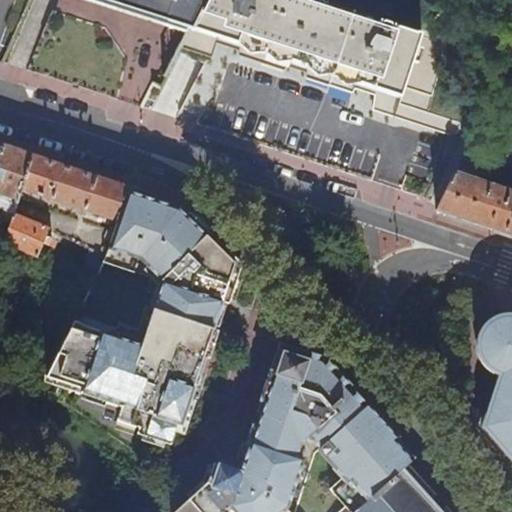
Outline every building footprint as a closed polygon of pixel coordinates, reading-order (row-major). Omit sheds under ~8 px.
[(93,0),(190,34),(207,0),(93,0)] [(421,33),(318,0),(207,0),(190,34),(180,55),(214,61),(221,42),(242,48),(247,60),(292,74),(297,65),(317,71),(316,82),(340,89),(343,79),(365,86),(387,92),(421,33)] [(387,92),(382,111),(460,135),(502,59),(421,33),(387,92)] [(362,97),(365,86),(343,79),(340,89),(362,97)] [(21,190),(33,156),(13,150),(3,146),(0,153),(0,209),(3,210),(0,217),(0,220),(10,224),(13,214),(21,190)] [(493,230),(511,236),(511,168),(511,165),(469,146),(435,210),(493,230)] [(126,194),(128,187),(72,169),(33,156),(21,190),(117,222),(126,194)] [(128,253),(146,201),(126,194),(117,222),(112,234),(109,243),(104,254),(101,264),(149,279),(158,291),(139,345),(88,328),(73,321),(45,377),(79,389),(77,395),(119,409),(137,354),(147,357),(160,318),(158,317),(172,275),(126,260),(128,253)] [(209,334),(211,330),(220,302),(224,303),(236,266),(187,218),(184,219),(179,214),(169,211),(169,208),(146,201),(128,253),(126,260),(172,275),(158,317),(160,318),(209,334)] [(50,229),(13,214),(10,224),(4,243),(38,258),(43,244),(49,247),(51,239),(46,237),(50,229)] [(109,243),(112,234),(105,232),(102,241),(109,243)] [(98,271),(101,264),(104,254),(90,248),(84,263),(98,271)] [(190,401),(203,359),(201,358),(209,334),(160,318),(147,357),(137,354),(119,409),(115,421),(136,429),(135,436),(168,447),(175,425),(179,427),(187,401),(190,401)] [(511,330),(480,427),(501,450),(511,462),(511,330)] [(207,360),(214,336),(209,334),(201,358),(203,359),(207,360)] [(408,467),(412,460),(414,457),(374,412),(317,349),(313,353),(278,341),(268,371),(272,373),(250,444),(245,442),(240,459),(227,455),(219,479),(208,474),(206,484),(186,501),(190,506),(185,511),(284,511),(287,510),(302,443),(308,438),(343,477),(329,490),(343,507),(340,510),(341,511),(356,511),(401,473),(408,467)] [(219,479),(227,455),(216,452),(208,474),(219,479)] [(436,511),(401,473),(356,511),(436,511)]
